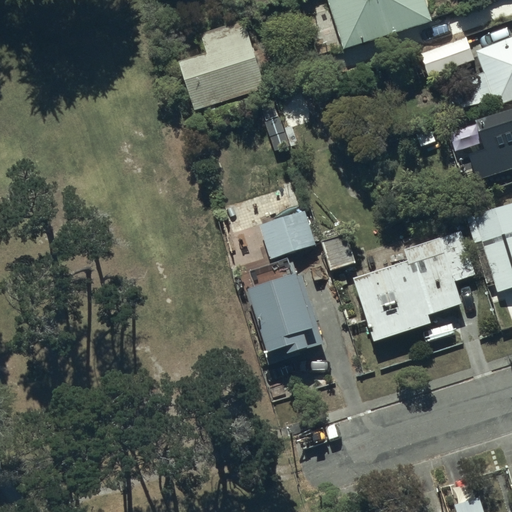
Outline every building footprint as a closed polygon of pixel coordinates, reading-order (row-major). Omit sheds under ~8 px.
[(426,0),(329,0),(346,53),(434,25),(426,0)] [(268,90),(245,21),(203,35),(209,55),(181,64),(197,113),(268,90)] [(466,39),(418,56),(427,81),(474,64),(466,39)] [(494,102),(497,109),(511,103),(511,40),(476,55),(484,74),(445,89),(456,117),(494,102)] [(471,161),(479,185),(511,175),(511,119),(480,130),(488,155),(471,161)] [(483,245),(499,295),(511,291),(511,207),(469,221),(476,247),(483,245)] [(258,229),(268,263),(322,246),(311,212),(258,229)] [(431,320),(465,309),(458,285),(474,281),(480,279),(466,234),(405,253),(409,266),(356,282),(376,347),(434,329),(431,320)] [(347,239),(326,245),(335,274),(356,268),(347,239)] [(244,298),(266,369),(326,350),(304,279),(244,298)] [(486,511),(484,501),(456,509),(457,511),(486,511)]
